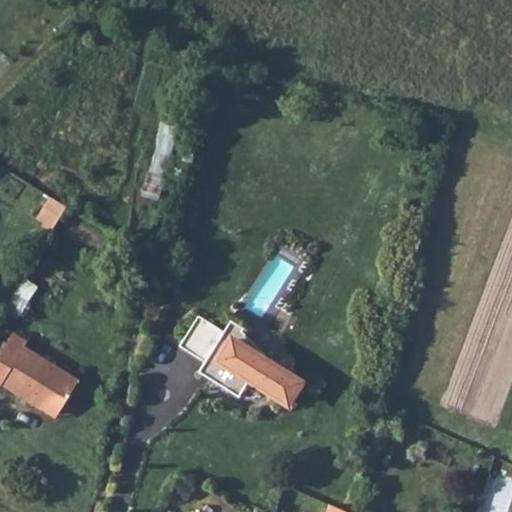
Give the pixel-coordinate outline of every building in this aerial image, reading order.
[(54,194),(42,215),(58,224),(70,204),(54,194)] [(0,292),(0,310),(16,318),(32,283),(9,273),(0,292)] [(177,348),(204,365),(216,372),(211,382),(238,399),(244,389),(282,412),(294,391),(256,368),(259,364),(238,336),(239,330),(227,323),(220,334),(195,318),(177,348)] [(32,338),(18,330),(0,359),(0,385),(3,388),(6,382),(41,404),(44,399),(63,411),(83,377),(28,344),(32,338)] [(204,365),(198,374),(211,382),(216,372),(204,365)]
